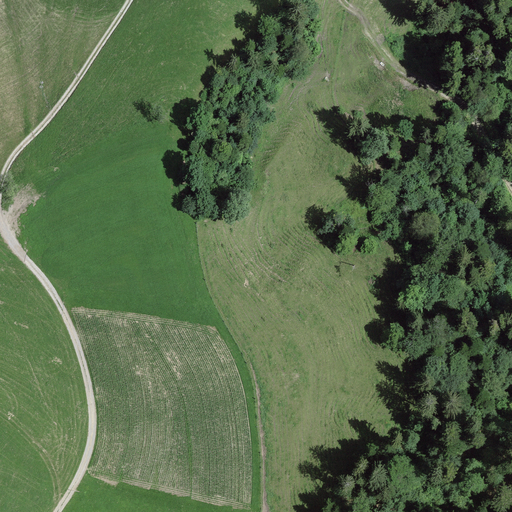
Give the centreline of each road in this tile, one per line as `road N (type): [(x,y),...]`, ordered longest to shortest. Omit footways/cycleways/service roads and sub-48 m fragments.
road 1 (track): [(0,215),(57,302),(80,353),(92,412),(80,473),(57,511)]
road 2 (track): [(131,0),(56,111),(14,157),(0,214)]
